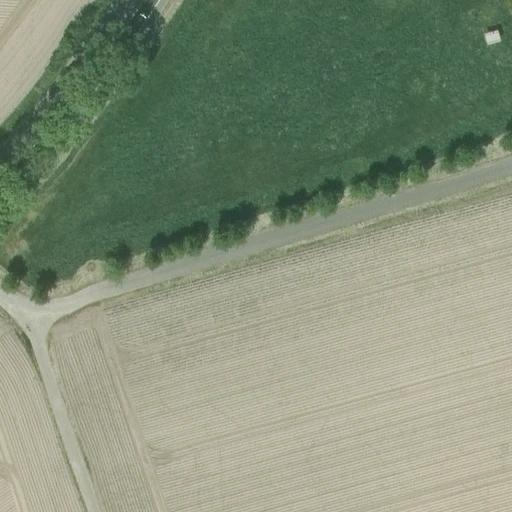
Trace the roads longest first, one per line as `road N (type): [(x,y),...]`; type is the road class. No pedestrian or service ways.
road 1 (residential): [(0,287),(53,304),(511,167)]
road 2 (track): [(35,303),(42,354),(93,511)]
road 3 (secondary): [(129,0),(83,69),(0,165)]
